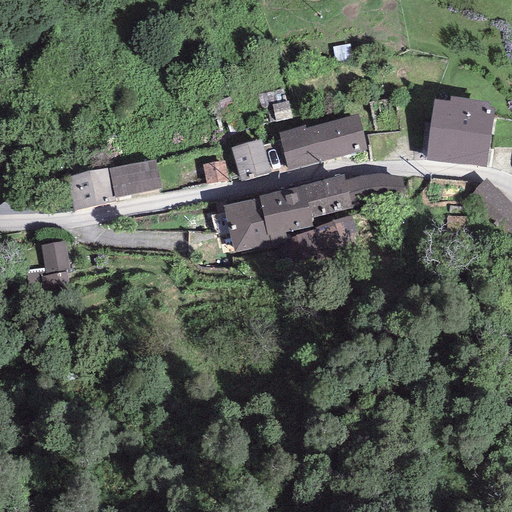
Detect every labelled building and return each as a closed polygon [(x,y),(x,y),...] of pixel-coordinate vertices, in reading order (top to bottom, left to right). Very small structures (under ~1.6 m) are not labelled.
[(5,81),(0,83),(0,101),(1,104),(14,98),(5,81)] [(426,160),(486,168),(494,108),(490,108),(490,102),(450,97),(450,102),(434,100),(426,160)] [(288,170),(367,150),(358,115),(306,128),(305,126),(278,133),(288,170)] [(273,139),(228,150),(235,180),(267,172),(264,160),(277,157),(273,139)] [(155,159),(108,168),(115,198),(161,188),(155,159)] [(223,162),(201,166),(204,184),(227,180),(223,162)] [(108,168),(65,178),(73,211),(116,202),(115,198),(108,168)] [(361,176),(345,181),(352,209),(404,198),(402,178),(381,173),(361,176)] [(345,181),(344,175),(304,186),(311,219),(352,209),(345,181)] [(511,205),(485,179),(463,201),(511,249),(511,205)] [(311,219),(304,186),(258,196),(259,198),(268,236),(269,236),(271,247),(287,243),(285,233),(313,227),(311,219)] [(268,236),(259,198),(223,207),(235,255),(271,247),(269,236),(268,236)] [(296,237),(289,239),(297,267),(324,259),(321,250),(358,239),(351,216),(316,228),(316,229),(295,235),(296,237)] [(65,241),(40,246),(44,268),(46,276),(67,272),(67,274),(71,273),(65,241)] [(46,276),(44,268),(27,270),(28,284),(42,283),(41,277),(46,276)] [(67,274),(67,272),(46,276),(41,277),(42,283),(43,292),(69,288),(67,274)]
